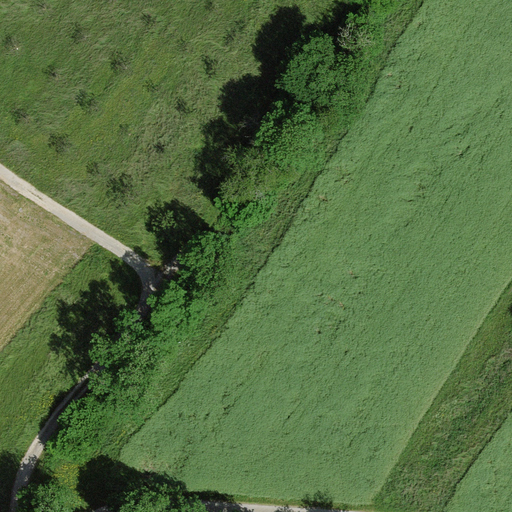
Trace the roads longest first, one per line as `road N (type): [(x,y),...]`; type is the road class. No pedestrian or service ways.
road 1 (track): [(0,176),(147,274),(149,301),(40,442),(16,511)]
road 2 (track): [(302,511),(166,502),(103,511)]
